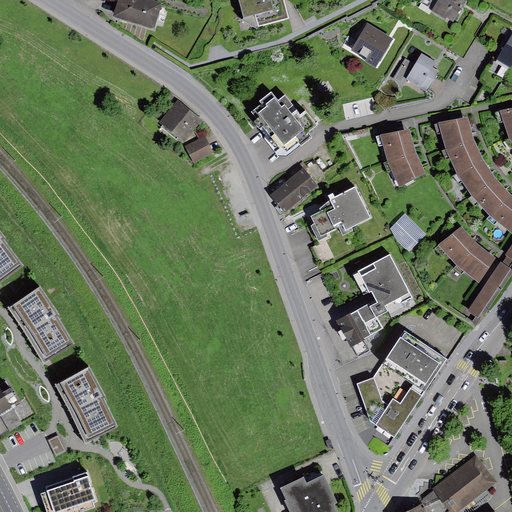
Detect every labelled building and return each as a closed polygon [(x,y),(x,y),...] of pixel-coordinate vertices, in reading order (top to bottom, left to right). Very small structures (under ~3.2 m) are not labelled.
[(163,5),(144,0),(119,0),(114,20),(155,32),(163,5)] [(237,0),(244,23),(256,20),(259,31),(290,23),(283,0),(237,0)] [(458,0),(439,0),(431,13),(445,22),(447,19),(454,23),(463,8),(456,4),(458,0)] [(393,39),(368,24),(352,50),(367,58),(365,61),(376,68),(393,39)] [(511,37),(498,63),(511,70),(511,69),(511,37)] [(402,83),(405,79),(428,92),(440,71),(433,67),(436,62),(422,53),(415,65),(405,59),(394,78),(402,83)] [(262,109),(252,116),(281,154),(284,151),(288,156),(300,147),(295,142),(306,134),(308,137),(316,130),(305,116),(301,120),(297,115),(292,119),(288,114),(295,109),(286,97),(278,103),(272,96),(260,104),(262,109)] [(199,124),(176,106),(159,127),(182,146),(199,124)] [(511,138),(511,111),(497,115),(499,125),(503,124),(505,132),(508,141),(511,138)] [(467,119),(435,127),(438,137),(442,136),(447,153),(474,142),(467,119)] [(410,133),(376,140),(379,150),(384,149),(388,165),(416,154),(410,133)] [(204,141),(184,152),(190,164),(211,153),(204,141)] [(484,163),(474,142),(447,153),(442,154),(446,163),(450,161),(457,177),(484,163)] [(426,176),(416,154),(388,165),(384,167),(387,175),(391,173),(400,191),(426,176)] [(496,181),(484,163),(457,177),(454,179),(459,186),(462,184),(472,200),(496,181)] [(303,171),(272,196),(279,205),(275,208),(281,215),(316,187),(303,171)] [(511,197),(496,181),(472,200),(469,202),(475,209),(478,206),(490,219),(511,197)] [(323,213),(313,218),(316,225),(312,227),(320,243),(332,238),(329,233),(342,227),(346,234),(352,231),(351,229),(371,219),(357,189),(337,199),(335,195),(329,197),(331,201),(321,210),(323,213)] [(511,198),(511,197),(490,219),(487,223),(495,229),(497,225),(511,236),(511,198)] [(426,235),(406,215),(391,230),(397,243),(409,253),(426,235)] [(462,230),(435,252),(442,259),(446,255),(457,269),(476,246),(462,230)] [(0,235),(0,282),(21,266),(1,241),(3,239),(0,235)] [(496,261),(476,246),(457,269),(455,272),(462,277),(464,274),(479,286),(496,261)] [(378,306),(372,310),(378,322),(388,317),(384,309),(410,296),(390,259),(354,278),(364,297),(368,295),(368,297),(372,295),(378,306)] [(511,265),(511,262),(506,259),(502,265),(509,270),(511,265)] [(500,264),(467,314),(479,322),(484,314),(486,315),(511,275),(511,271),(509,270),(502,265),(500,264)] [(40,287),(11,306),(25,329),(43,360),(72,343),(55,316),(58,314),(40,287)] [(364,343),(384,332),(378,322),(372,310),(369,305),(335,323),(352,353),(366,345),(364,343)] [(406,331),(383,365),(426,394),(449,360),(406,331)] [(396,439),(426,394),(383,365),(374,378),(358,384),(372,423),(396,439)] [(89,367),(58,384),(71,409),(87,441),(117,426),(102,398),(104,396),(89,367)] [(6,381),(0,384),(0,388),(2,392),(10,388),(6,381)] [(2,392),(0,388),(0,414),(12,408),(19,404),(10,388),(2,392)] [(14,409),(1,417),(9,431),(22,424),(14,409)] [(49,440),(56,457),(67,452),(59,436),(49,440)] [(449,477),(434,489),(441,498),(452,511),(457,511),(494,482),(473,457),(449,477)] [(49,492),(42,495),(47,511),(85,511),(99,507),(88,475),(47,488),(49,492)] [(305,482),(281,493),(286,505),(285,505),(288,511),(336,511),(335,509),(338,507),(325,479),(307,487),(305,482)] [(425,502),(420,504),(422,507),(441,498),(434,489),(428,494),(423,498),(425,502)] [(452,511),(441,498),(422,507),(424,511),(452,511)]
